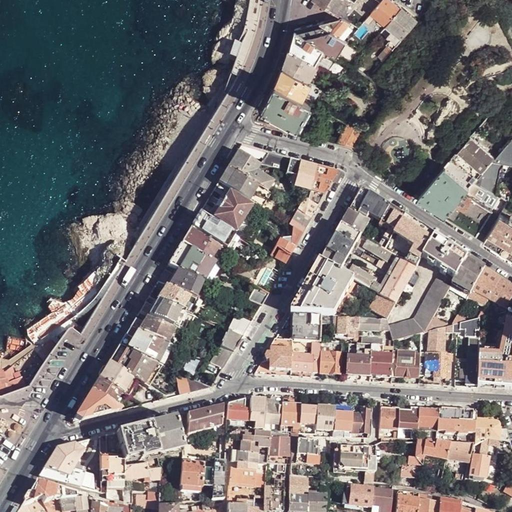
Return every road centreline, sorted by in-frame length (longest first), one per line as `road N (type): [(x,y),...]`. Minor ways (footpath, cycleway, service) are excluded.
road 1 (secondary): [(43,431),(228,129)]
road 2 (residential): [(238,388),(257,382),(511,399)]
road 3 (residential): [(355,169),(238,367),(238,388)]
road 4 (residential): [(43,431),(64,435),(238,388)]
road 5 (residential): [(511,270),(355,169)]
road 6 (secondary): [(228,129),(270,49),(281,0)]
road 7 (residential): [(355,169),(228,129)]
